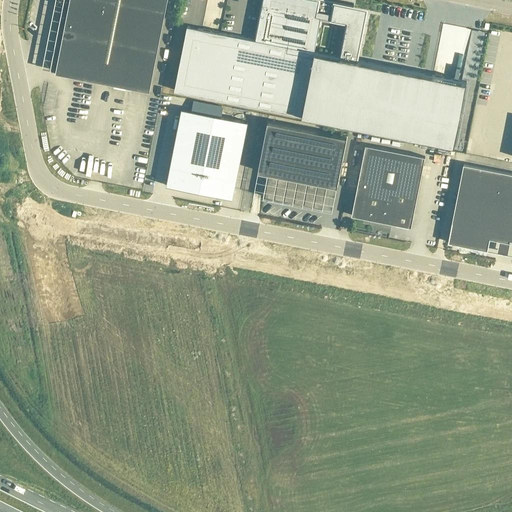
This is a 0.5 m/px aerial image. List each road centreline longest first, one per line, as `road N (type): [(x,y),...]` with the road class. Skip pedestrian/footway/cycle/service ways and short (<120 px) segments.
road 1 (unclassified): [(340,511),(201,448),(119,394),(62,303),(40,176)]
road 2 (unclassified): [(40,176),(77,196),(511,282)]
road 3 (unclassified): [(12,0),(8,25),(40,176)]
road 4 (primary): [(112,511),(73,487),(0,412)]
